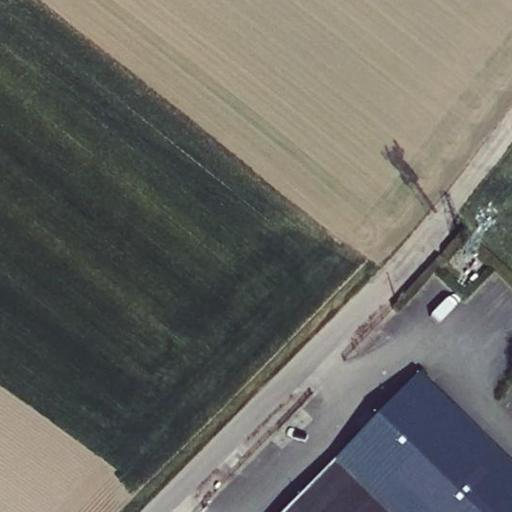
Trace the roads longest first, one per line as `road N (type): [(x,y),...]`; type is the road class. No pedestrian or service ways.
road 1 (unclassified): [(170,511),(374,301)]
road 2 (track): [(374,301),(511,121)]
